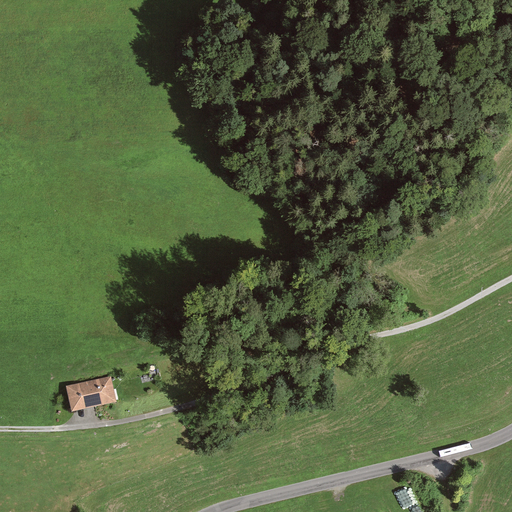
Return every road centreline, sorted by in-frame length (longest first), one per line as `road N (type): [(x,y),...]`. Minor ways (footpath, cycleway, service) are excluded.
road 1 (track): [(511,277),(442,316),(336,345),(177,408),(95,424),(0,428)]
road 2 (tertiary): [(511,431),(214,511)]
